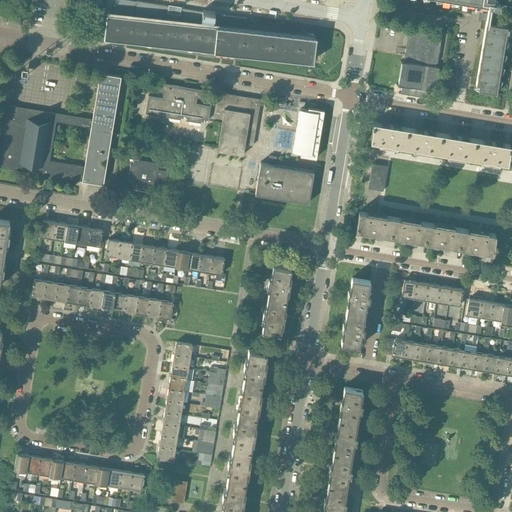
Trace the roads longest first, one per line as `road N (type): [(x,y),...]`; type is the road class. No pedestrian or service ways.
road 1 (residential): [(324,247),(0,191)]
road 2 (residential): [(47,45),(349,96)]
road 3 (residential): [(36,317),(19,435),(134,452)]
road 4 (residential): [(134,452),(152,338),(36,317)]
road 5 (residential): [(396,375),(379,483),(387,496),(479,511)]
road 6 (residential): [(511,279),(324,247)]
road 7 (tertiary): [(324,247),(349,96)]
road 8 (tertiary): [(281,511),(305,360)]
